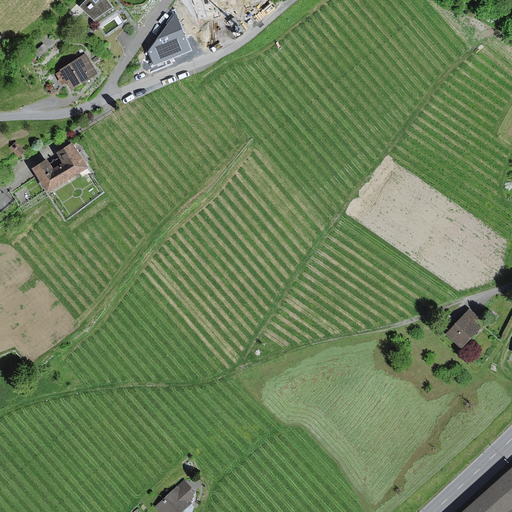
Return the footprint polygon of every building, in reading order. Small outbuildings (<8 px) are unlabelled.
[(107,0),(82,0),(78,4),(96,24),(113,9),(107,0)] [(206,21),(161,33),(167,54),(211,42),(206,21)] [(96,73),(85,55),(57,73),(69,90),(96,73)] [(17,141),(10,147),(19,156),(26,150),(17,141)] [(86,167),(73,143),(55,154),(61,163),(50,169),(45,162),(33,169),(45,191),(86,167)] [(468,309),(445,334),(461,348),(478,329),(471,323),(477,316),(468,309)] [(505,511),(511,506),(511,471),(466,511),(505,511)] [(185,482),(155,508),(158,511),(183,511),(199,499),(185,482)]
